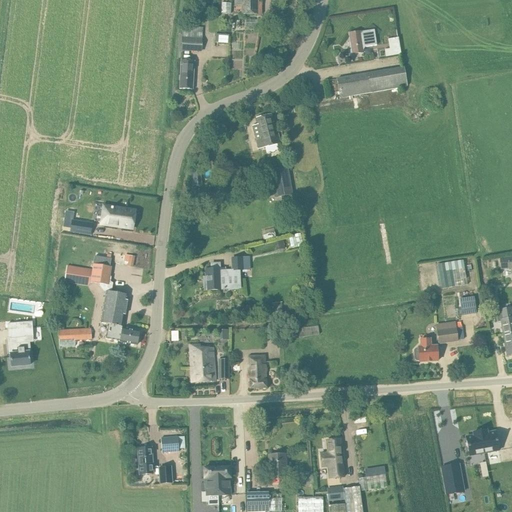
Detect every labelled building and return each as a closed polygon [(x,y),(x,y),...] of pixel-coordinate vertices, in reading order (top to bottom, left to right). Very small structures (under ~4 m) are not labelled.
[(257,0),(235,0),(236,11),(241,10),(241,14),(257,15),(257,0)] [(221,3),(220,13),(231,14),(231,3),(221,3)] [(182,26),(181,51),(202,52),(203,27),(182,26)] [(374,29),(349,33),(351,45),(349,46),(350,53),(352,53),(352,54),(363,52),(363,49),(364,47),(376,45),(374,29)] [(228,43),(229,35),(215,34),(215,42),(228,43)] [(388,38),(389,49),(384,49),(385,55),(399,55),(399,37),(388,38)] [(192,89),(194,61),(181,60),(179,88),(192,89)] [(335,78),(338,97),(406,86),(402,66),(335,78)] [(251,126),(257,150),(281,143),(276,125),(274,125),(271,114),(253,119),(254,126),(251,126)] [(293,195),(288,169),(270,172),(275,198),(293,195)] [(104,224),(132,229),(135,212),(106,207),(104,224)] [(69,231),(86,231),(86,223),(70,222),(69,231)] [(273,229),(262,232),(264,240),(275,238),(273,229)] [(93,256),(92,264),(110,267),(111,259),(93,256)] [(233,271),(233,274),(239,274),(241,274),(241,270),(249,270),(249,257),(230,258),(231,272),(233,271)] [(511,265),(511,270),(511,258),(501,259),(502,266),(511,265)] [(437,264),(441,289),(466,284),(462,260),(437,264)] [(203,280),(204,291),(220,290),(220,281),(225,281),(225,272),(224,268),(219,268),(219,263),(209,264),(209,269),(204,269),(205,280),(203,280)] [(64,283),(86,286),(90,283),(107,285),(110,267),(92,264),(91,269),(67,266),(64,283)] [(231,272),(225,272),(225,281),(220,281),(220,290),(240,288),(239,274),(233,274),(233,271),(231,272)] [(125,300),(126,294),(105,291),(99,323),(108,324),(113,325),(111,340),(137,345),(137,343),(139,342),(139,339),(138,337),(139,333),(120,330),(123,314),(125,315),(128,300),(125,300)] [(476,314),(474,296),(459,298),(461,316),(476,314)] [(273,314),(283,313),(282,302),(272,303),(273,314)] [(502,313),(497,314),(498,322),(501,321),(503,335),(511,334),(511,308),(502,310),(502,313)] [(435,325),(438,345),(458,342),(458,341),(464,340),(463,328),(456,329),(455,322),(435,325)] [(113,325),(108,324),(105,339),(111,340),(113,325)] [(318,326),(298,329),(299,337),(319,335),(318,326)] [(32,328),(7,330),(8,339),(32,337),(32,328)] [(75,340),(75,341),(91,340),(90,328),(58,330),(59,340),(75,340)] [(511,334),(503,335),(507,357),(511,355),(511,334)] [(32,337),(8,339),(10,354),(28,352),(28,343),(33,342),(32,337)] [(419,361),(419,362),(438,361),(437,345),(431,346),(430,338),(419,339),(420,346),(418,346),(418,348),(415,348),(413,351),(413,359),(416,361),(419,361)] [(189,345),(191,383),(215,381),(213,347),(199,348),(199,344),(189,345)] [(28,352),(10,354),(11,367),(30,365),(28,352)] [(265,355),(248,355),(249,389),(266,388),(265,355)] [(230,360),(218,360),(218,379),(230,380),(230,360)] [(486,430),(479,432),(484,454),(498,451),(495,432),(487,433),(486,430)] [(473,436),(465,437),(469,456),(484,454),(479,432),(473,433),(473,436)] [(178,436),(160,438),(161,453),(179,451),(178,436)] [(328,467),(329,479),(343,478),(342,467),(340,439),(326,440),(327,453),(320,454),(321,467),(328,467)] [(139,474),(153,473),(151,448),(137,448),(139,474)] [(286,479),(285,454),(267,455),(268,479),(286,479)] [(458,465),(441,468),(446,495),(463,492),(458,465)] [(364,469),(366,477),(384,474),(383,466),(364,469)] [(172,484),(171,467),(158,468),(159,485),(172,484)] [(230,467),(217,468),(218,496),(230,495),(230,483),(230,478),(230,467)] [(205,493),(201,493),(202,502),(208,502),(208,496),(217,496),(218,496),(217,468),(203,468),(204,479),(204,484),(205,484),(205,493)] [(358,486),(359,491),(386,487),(384,474),(366,477),(357,478),(358,486)] [(312,475),(300,475),(300,485),(312,485),(312,475)] [(342,486),(327,488),(328,501),(343,499),(342,486)] [(358,486),(343,488),(345,504),(346,511),(362,511),(359,491),(358,486)] [(268,492),(246,492),(246,511),(257,511),(262,511),(265,511),(268,511),(268,492)] [(322,511),(323,496),(297,497),(297,511),(322,511)]
